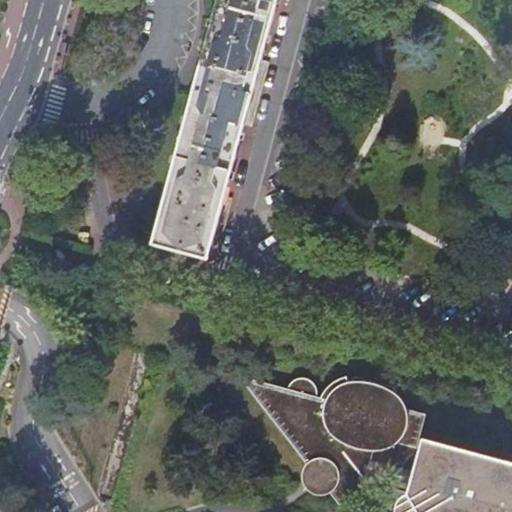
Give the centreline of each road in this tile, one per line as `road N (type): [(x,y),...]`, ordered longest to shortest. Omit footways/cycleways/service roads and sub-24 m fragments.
road 1 (residential): [(511,356),(225,280)]
road 2 (residential): [(299,0),(225,280)]
road 3 (residential): [(225,280),(117,247),(106,233),(84,109)]
road 4 (residential): [(84,109),(148,80),(174,35),(175,0)]
